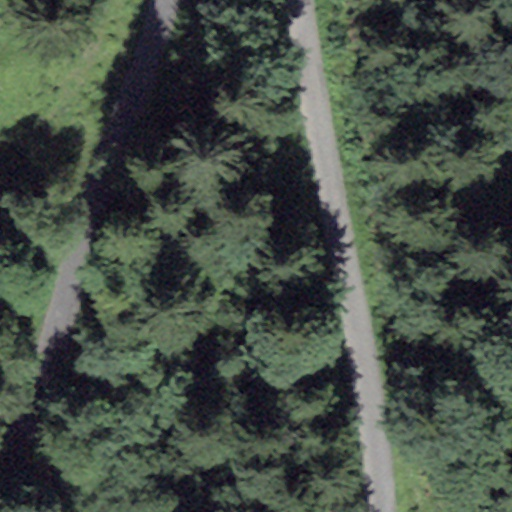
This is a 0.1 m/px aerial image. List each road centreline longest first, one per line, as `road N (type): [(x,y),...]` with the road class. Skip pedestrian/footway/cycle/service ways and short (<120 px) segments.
road 1 (track): [(383,511),(297,0)]
road 2 (track): [(162,0),(88,190),(71,289),(20,433),(0,464)]
